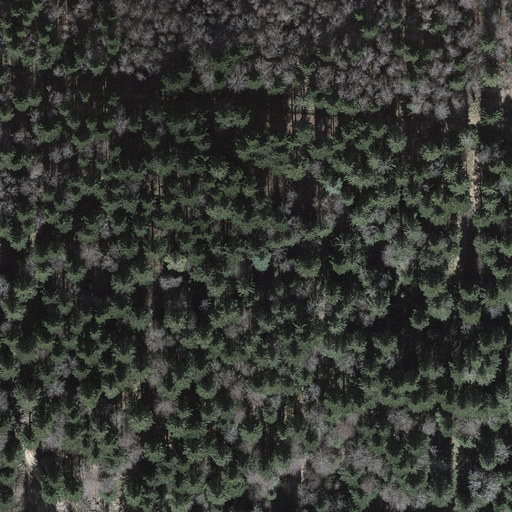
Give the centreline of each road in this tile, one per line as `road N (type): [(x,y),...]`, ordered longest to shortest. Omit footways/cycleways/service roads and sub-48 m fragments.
road 1 (track): [(487,511),(453,444),(458,258),(479,145),(468,117),(51,80),(0,60)]
road 2 (track): [(122,511),(127,468),(147,431),(281,267),(314,243)]
road 3 (track): [(0,394),(69,511)]
